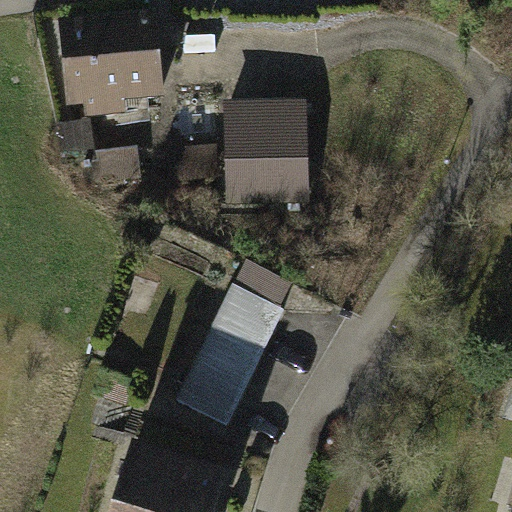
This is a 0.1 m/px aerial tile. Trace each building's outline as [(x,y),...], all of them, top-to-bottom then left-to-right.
[(172,19),(71,27),(78,111),(94,110),(97,148),(182,142),(172,19)] [(239,32),(181,36),(186,98),(244,94),(243,74),(248,74),(253,64),(252,55),(246,48),(240,48),(239,32)] [(316,204),(314,110),(229,112),(232,207),(316,204)] [(211,115),(191,117),(193,139),(212,138),(211,115)] [(228,147),(175,149),(176,173),(229,170),(228,147)] [(171,282),(143,271),(126,311),(153,322),(171,282)] [(291,313),(241,288),(183,404),(233,429),(291,313)] [(141,443),(119,511),(227,511),(240,473),(141,443)]
